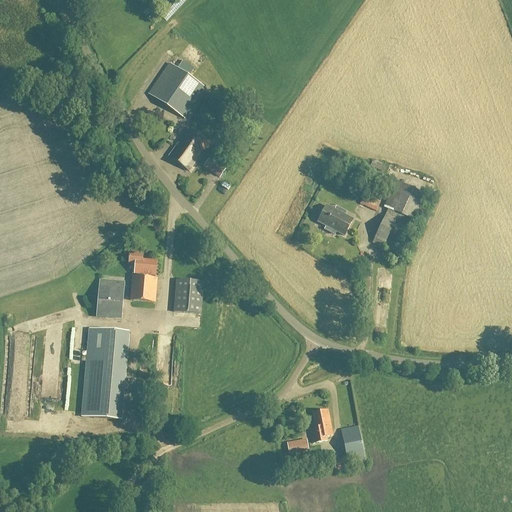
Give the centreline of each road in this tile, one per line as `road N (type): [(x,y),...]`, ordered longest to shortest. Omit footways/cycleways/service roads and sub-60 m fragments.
road 1 (unclassified): [(316,342),(160,178),(56,0)]
road 2 (unclassified): [(316,342),(276,399),(154,456),(113,511)]
road 3 (unclassified): [(511,362),(393,362),(316,342)]
